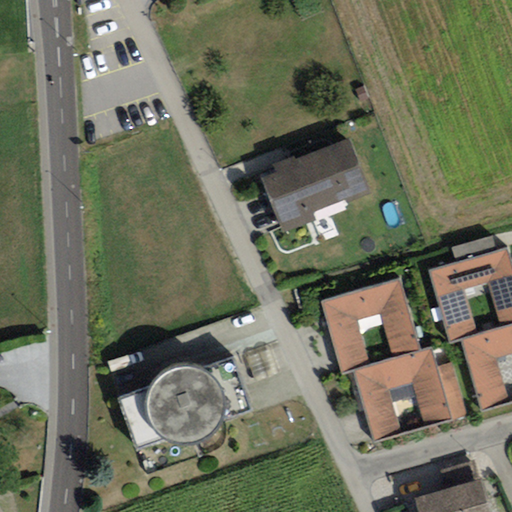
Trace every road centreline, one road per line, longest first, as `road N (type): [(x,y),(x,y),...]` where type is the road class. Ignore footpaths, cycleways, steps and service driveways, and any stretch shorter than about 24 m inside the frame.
road 1 (residential): [(349,475),(126,0)]
road 2 (secondary): [(61,511),(72,341),(51,0)]
road 3 (residential): [(349,475),(511,426)]
